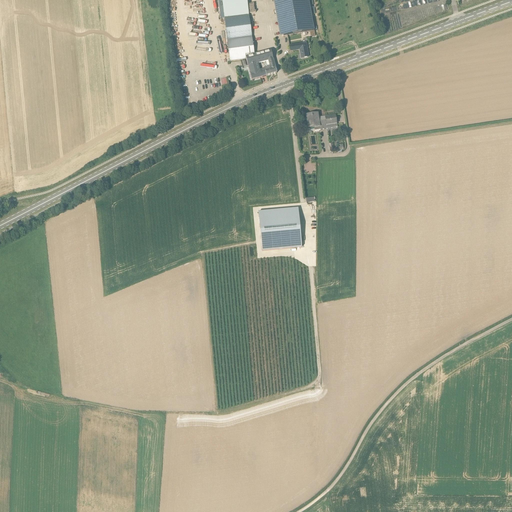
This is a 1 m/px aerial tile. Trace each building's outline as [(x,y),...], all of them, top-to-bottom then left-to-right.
[(221,0),(227,41),(230,62),(246,60),(252,80),(261,78),(257,64),(268,61),(269,67),(264,69),(266,77),(276,74),(270,51),(254,56),(252,38),(246,0),(221,0)] [(277,0),(284,36),(314,31),(308,0),(277,0)] [(302,43),(303,45),(289,47),(290,52),(300,50),(301,58),(308,57),(306,44),(305,42),(302,43)] [(323,129),(322,120),(318,120),(318,114),(306,116),(308,129),(319,127),(319,130),(323,129)] [(327,126),(336,124),(335,116),(325,117),(325,119),(322,120),(323,129),(327,129),(327,126)] [(262,251),(302,248),(299,210),(259,213),(262,251)]
